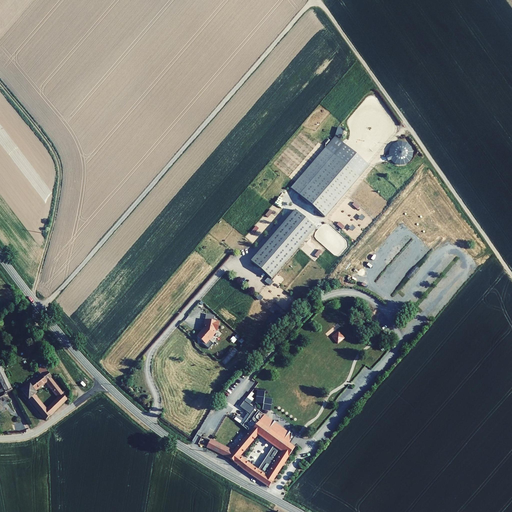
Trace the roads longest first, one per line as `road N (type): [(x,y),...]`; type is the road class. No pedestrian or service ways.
road 1 (track): [(315,0),(41,310)]
road 2 (track): [(316,0),(511,276)]
road 3 (track): [(31,298),(60,168),(0,81)]
road 4 (secondary): [(104,383),(188,451),(296,511)]
road 5 (secondary): [(0,256),(104,383)]
road 6 (residential): [(0,438),(35,433),(104,383)]
